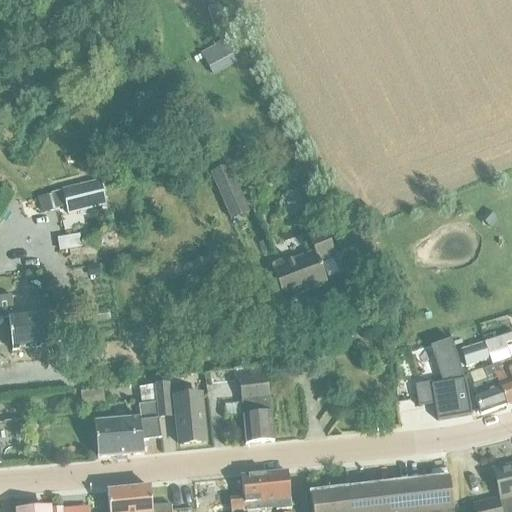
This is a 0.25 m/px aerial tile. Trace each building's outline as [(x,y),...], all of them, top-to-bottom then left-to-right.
[(224,42),(201,55),(208,69),(232,57),(224,42)] [(228,166),(211,173),(230,222),(248,215),(228,166)] [(63,192),(69,216),(105,207),(99,183),(63,192)] [(327,286),(319,265),(335,259),(324,230),(307,238),(313,254),(287,264),(286,261),(270,267),(283,302),(327,286)] [(63,250),(87,246),(84,231),(61,235),(63,250)] [(48,315),(54,314),(52,293),(37,294),(39,314),(14,318),(12,297),(0,298),(0,320),(8,319),(12,353),(52,348),(48,315)] [(511,334),(484,344),(489,359),(492,368),(495,375),(505,406),(506,407),(511,404),(511,365),(505,345),(511,342),(511,334)] [(431,384),(414,387),(418,408),(434,406),(437,422),(471,416),(466,387),(451,343),(431,350),(442,385),(431,387),(431,384)] [(489,359),(484,344),(460,352),(465,367),(489,359)] [(495,375),(492,368),(483,371),(487,381),(472,387),(476,397),(474,397),(480,415),(505,406),(495,375)] [(239,381),(245,445),(273,442),(266,378),(239,381)] [(155,387),(157,404),(158,418),(170,417),(167,386),(155,387)] [(174,398),(179,447),(205,444),(200,395),(174,398)] [(158,418),(157,404),(138,405),(139,419),(93,424),(97,460),(143,455),(141,441),(160,439),(158,418)] [(511,467),(493,471),(500,500),(497,501),(499,511),(511,508),(511,467)] [(287,473),(242,478),(245,499),(245,506),(275,503),(275,511),(291,510),(287,473)] [(349,511),(452,511),(449,478),(347,490),(349,511)] [(218,480),(201,480),(201,500),(218,500),(218,480)] [(149,489),(107,493),(109,511),(171,511),(171,505),(151,507),(149,489)] [(311,511),(349,511),(347,490),(310,494),(311,511)] [(243,500),(229,501),(230,511),(245,511),(245,506),(245,499),(243,500)] [(497,501),(473,507),(474,511),(499,511),(497,501)]
